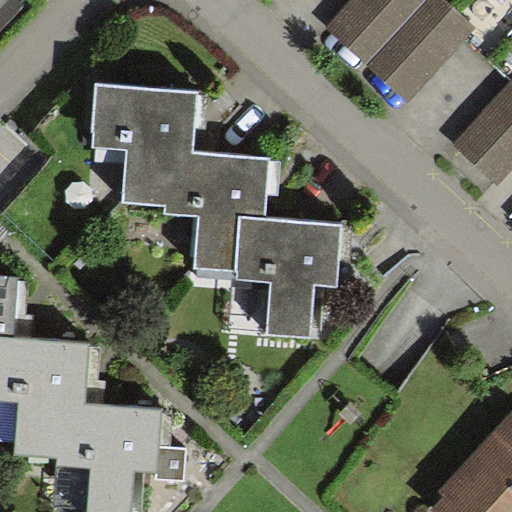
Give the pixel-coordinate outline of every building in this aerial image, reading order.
[(0,0),(0,8),(8,0),(0,0)] [(351,0),(326,28),(366,65),(425,0),(351,0)] [(444,0),(425,0),(366,65),(408,103),(476,28),(444,0)] [(511,79),(451,144),(497,186),(511,169),(511,79)] [(197,91),(95,84),(91,148),(126,150),(123,201),(166,204),(165,213),(198,215),(195,267),(238,269),(237,279),(271,281),(267,333),(310,336),(314,285),(337,286),(339,259),(339,250),(340,229),(341,222),(266,217),(267,195),(269,179),(270,160),(270,157),(193,152),(195,127),(196,115),(197,96),(197,91)] [(204,96),(197,96),(196,115),(195,127),(201,128),(204,96)] [(282,161),(270,160),(269,179),(267,195),(280,195),(282,161)] [(351,230),(340,229),(339,250),(339,259),(350,259),(351,230)] [(0,273),(16,260),(0,246),(0,273)] [(0,273),(0,401),(18,403),(15,454),(57,457),(57,466),(91,468),(87,511),(130,511),(133,472),(157,473),(158,447),(159,437),(161,412),(161,410),(105,406),(85,404),(88,366),(90,346),(90,341),(33,337),(13,335),(15,302),(17,280),(17,275),(0,273)] [(26,281),(17,280),(15,302),(13,335),(33,337),(35,315),(24,315),(26,281)] [(101,348),(90,346),(88,366),(85,404),(105,406),(107,382),(98,381),(101,348)] [(158,447),(171,448),(172,418),(161,412),(159,437),(158,447)] [(511,511),(511,412),(438,490),(444,497),(432,509),(435,511),(511,511)] [(171,448),(158,447),(157,473),(156,479),(184,481),(186,449),(171,448)]
